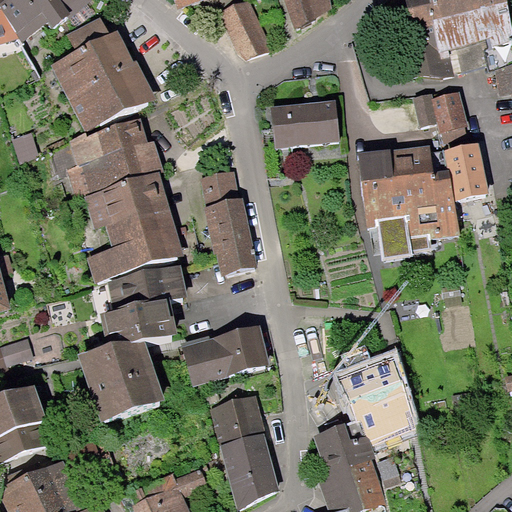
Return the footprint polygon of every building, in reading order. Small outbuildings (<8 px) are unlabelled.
[(43,25),(23,0),(0,0),(0,10),(22,38),(24,41),(43,25)] [(69,18),(54,0),(23,0),(43,25),(48,22),(54,29),(69,18)] [(90,0),(54,0),(69,18),(90,0)] [(179,0),(183,11),(214,0),(286,0),(299,38),(336,20),(334,0),(179,0)] [(458,0),(413,0),(425,50),(469,35),(458,0)] [(511,30),(504,0),(458,0),(469,35),(487,32),(492,43),(511,37),(511,30)] [(0,44),(22,38),(0,10),(0,44)] [(82,57),(54,70),(89,141),(167,111),(124,39),(115,43),(106,27),(76,44),(82,57)] [(461,93),(432,99),(438,124),(440,134),(468,128),(461,93)] [(431,94),(412,98),(419,128),(438,124),(432,99),(431,94)] [(343,106),(277,118),(284,159),(350,147),(343,106)] [(154,133),(75,152),(83,169),(71,172),(79,198),(87,196),(165,178),(154,133)] [(482,141),(444,147),(452,194),(490,185),(482,141)] [(427,148),(358,156),(367,225),(379,224),(383,258),(409,253),(428,247),(457,234),(452,194),(448,177),(432,178),(427,148)] [(235,171),(200,178),(221,276),(258,268),(243,198),(240,198),(235,171)] [(90,259),(99,289),(112,285),(180,265),(188,263),(166,187),(92,209),(105,254),(90,259)] [(106,311),(112,337),(174,328),(172,299),(186,296),(180,265),(112,285),(118,307),(106,311)] [(0,326),(20,322),(12,267),(0,271),(0,326)] [(78,355),(100,421),(164,399),(142,334),(78,355)] [(196,354),(206,391),(279,371),(269,334),(196,354)] [(395,349),(335,372),(363,435),(368,434),(372,447),(421,427),(395,349)] [(255,396),(209,409),(238,511),(279,491),(264,432),(266,431),(255,396)] [(49,398),(0,410),(0,471),(64,455),(49,398)] [(345,424),(314,434),(324,465),(314,468),(328,511),(335,511),(348,508),(349,511),(360,511),(387,504),(372,459),(376,458),(372,447),(368,434),(363,435),(350,440),(345,424)] [(64,459),(0,484),(0,489),(9,511),(71,511),(85,507),(64,459)] [(224,511),(206,469),(137,499),(142,511),(224,511)] [(85,507),(71,511),(105,511),(100,501),(85,507)]
